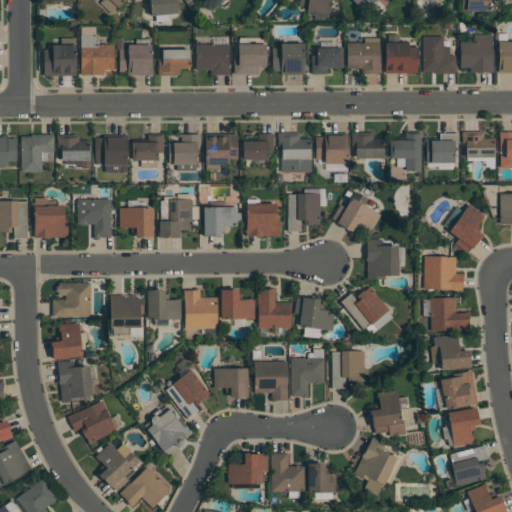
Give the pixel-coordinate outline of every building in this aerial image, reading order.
[(99,0),(97,3),(110,15),(124,0),(99,0)] [(176,0),(148,0),(149,14),(177,14),(176,0)] [(329,0),(299,0),(299,6),(307,6),(306,11),(328,13),(329,0)] [(354,0),(364,10),(374,0),(354,0)] [(113,45),(95,45),(95,33),(79,33),(80,75),(104,74),(104,70),(114,70),(113,45)] [(460,68),(469,67),(469,73),(493,72),(492,34),(473,35),(473,41),(459,42),(460,68)] [(228,74),(227,36),(212,36),(213,44),(195,44),(195,70),(209,69),(209,75),(228,74)] [(422,73),(455,73),(455,55),(448,55),(448,46),(442,46),(443,36),(422,36),(422,73)] [(346,43),(346,68),(366,68),(366,73),(379,73),(379,37),(364,38),(364,42),(346,43)] [(416,46),(409,47),(408,42),(384,43),(385,73),(417,72),(416,46)] [(498,71),(511,71),(511,42),(498,42),(498,71)] [(258,66),(265,66),(266,44),(239,43),(238,59),(233,59),(232,73),(257,74),(258,66)] [(304,73),(303,43),(279,43),(279,48),(271,48),(271,73),(304,73)] [(75,44),(51,45),(51,49),(42,50),(43,76),(76,75),(75,44)] [(119,73),(151,73),(151,45),(118,46),(119,73)] [(311,73),(327,73),(327,68),(342,68),(342,48),(314,48),(314,54),(311,54),(311,73)] [(190,49),(159,49),(159,75),(179,75),(179,69),(190,69),(190,49)] [(384,158),(384,139),(373,139),(372,132),(350,132),(351,158),(384,158)] [(493,138),(483,138),(483,132),(462,132),(462,160),(483,160),(483,168),(494,168),(493,138)] [(267,159),(267,152),(273,151),(273,133),(256,133),(256,139),(242,139),(242,160),(267,159)] [(310,171),(310,139),(299,139),(299,133),(279,133),(279,172),(310,171)] [(456,162),(455,133),(438,134),(439,139),(425,140),(425,163),(456,162)] [(53,134),(20,135),(20,172),(41,171),(41,161),(47,161),(47,152),(53,152),(53,134)] [(80,160),(81,168),(89,168),(88,141),(79,141),(79,134),(57,135),(58,161),(80,160)] [(420,171),(420,134),(404,134),(404,140),(389,140),(389,159),(405,159),(405,171),(420,171)] [(161,160),(161,135),(145,135),(145,141),(131,141),(132,160),(161,160)] [(314,160),(326,160),(326,164),(347,165),(348,136),(315,135),(314,160)] [(198,136),(168,136),(168,164),(176,165),(176,170),(198,171),(198,136)] [(0,165),(8,165),(8,162),(16,162),(16,137),(0,137),(0,165)] [(125,137),(94,138),(95,160),(103,160),(104,173),(126,172),(125,137)] [(511,193),(498,194),(499,224),(511,224),(511,222),(511,193)] [(286,194),(287,231),(302,230),(301,225),(319,224),(318,194),(286,194)] [(357,224),(370,231),(380,214),(351,197),(345,207),(339,204),(330,220),(352,232),(357,224)] [(76,225),(93,225),(93,238),(110,238),(110,198),(76,199),(76,225)] [(191,199),(168,199),(169,221),(158,221),(158,237),(179,237),(179,230),(192,230),(191,199)] [(26,201),(0,201),(0,231),(13,231),(13,237),(27,237),(26,201)] [(278,204),(246,203),(245,236),(277,236),(278,204)] [(483,215),(467,204),(448,232),(457,238),(454,243),(469,252),(481,234),(474,229),(483,215)] [(65,205),(33,206),(33,238),(65,237),(65,205)] [(238,206),(203,207),(204,236),(220,236),(220,226),(239,226),(238,206)] [(118,208),(119,227),(133,227),(133,237),(152,237),(152,207),(118,208)] [(398,275),(397,245),(381,246),(381,239),(366,239),(366,279),(385,279),(385,275),(398,275)] [(455,273),(455,256),(423,256),(423,290),(462,290),(462,273),(455,273)] [(90,316),(90,283),(57,283),(57,298),(50,298),(51,317),(90,316)] [(376,330),(393,317),(369,286),(354,297),(351,293),(341,301),(362,328),(370,322),(376,330)] [(147,320),(180,319),(180,300),(164,300),(164,289),(146,290),(147,320)] [(220,319),(254,318),(253,299),(238,299),(238,289),(219,290),(220,319)] [(290,327),(290,302),(274,302),(274,289),(257,289),(257,328),(290,327)] [(183,329),(216,329),(216,297),(199,297),(199,290),(183,290),(183,329)] [(141,327),(141,294),(109,295),(109,327),(141,327)] [(319,338),(320,329),(332,330),(333,311),(318,310),(319,299),(295,297),(294,315),(299,315),(298,327),(303,328),(302,336),(319,338)] [(455,297),(429,298),(430,331),(469,330),(468,312),(455,313),(455,297)] [(53,360),(82,356),(77,322),(58,325),(61,340),(50,342),(53,360)] [(469,369),(469,350),(458,351),(457,336),(431,337),(432,363),(440,363),(440,369),(469,369)] [(290,357),(289,396),(307,396),(307,383),(323,383),(324,349),(313,349),(312,358),(290,357)] [(363,351),(330,351),(331,388),(346,387),(346,381),(363,381),(363,351)] [(59,402),(79,401),(79,397),(91,396),(90,366),(75,366),(75,360),(58,361),(59,402)] [(270,400),(287,400),(286,361),(252,361),(253,393),(270,393),(270,400)] [(247,397),(247,368),(213,368),(213,388),(229,388),(229,398),(247,397)] [(198,411),(194,405),(209,395),(192,370),(165,388),(186,418),(198,411)] [(440,378),(444,408),(475,404),(472,374),(440,378)] [(376,392),(378,409),(370,410),(373,436),(402,433),(397,390),(376,392)] [(73,431),(80,428),(87,444),(115,431),(102,400),(67,416),(73,431)] [(163,453),(190,434),(170,406),(143,426),(163,453)] [(447,412),(452,446),(472,443),(470,429),(479,427),(475,407),(447,412)] [(0,441),(12,437),(5,420),(0,421),(0,441)] [(354,474),(368,481),(364,489),(381,497),(398,457),(383,450),(386,444),(369,437),(354,474)] [(0,486),(31,470),(17,442),(0,450),(0,486)] [(122,444),(116,450),(110,443),(95,456),(106,469),(99,474),(115,492),(127,481),(122,476),(138,462),(122,444)] [(456,486),(485,478),(480,460),(487,458),(484,445),(448,455),(456,486)] [(269,491),(303,491),(304,465),(287,465),(287,453),(270,452),(269,491)] [(307,493),(341,492),(341,472),(324,473),(324,463),(306,463),(307,493)] [(140,496),(151,508),(170,490),(147,466),(118,493),(131,506),(140,496)] [(15,498),(25,511),(46,511),(44,509),(58,498),(42,478),(15,498)] [(499,495),(490,499),(484,484),(465,491),(474,511),(504,511),(505,511),(499,495)]
